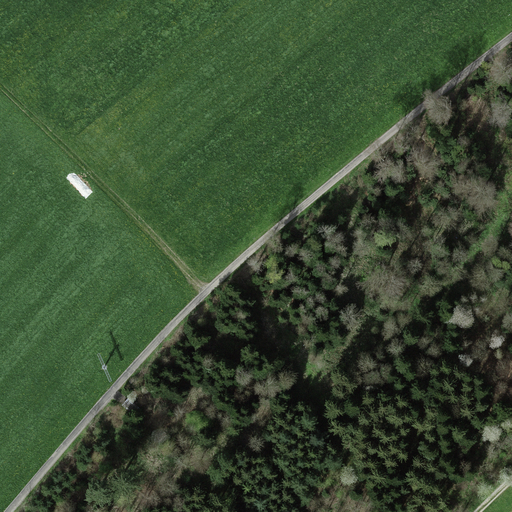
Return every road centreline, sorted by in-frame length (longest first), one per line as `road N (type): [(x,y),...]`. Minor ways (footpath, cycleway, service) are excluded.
road 1 (track): [(5,511),(268,233),(511,37)]
road 2 (track): [(207,291),(0,87)]
